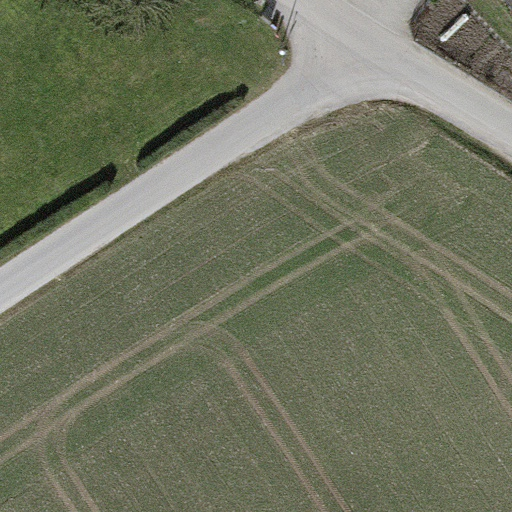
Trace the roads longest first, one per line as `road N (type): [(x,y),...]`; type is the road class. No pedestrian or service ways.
road 1 (unclassified): [(377,28),(0,275)]
road 2 (residential): [(511,108),(377,28)]
